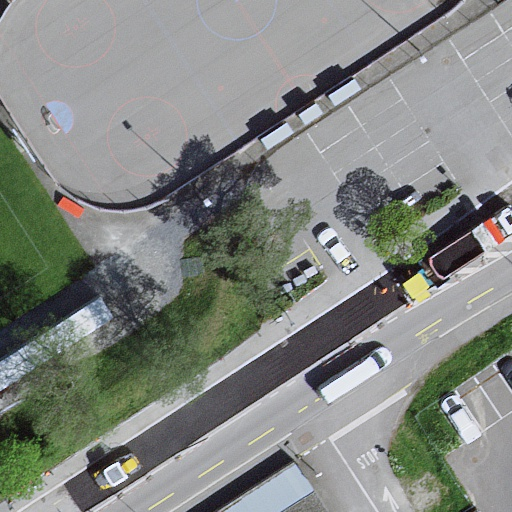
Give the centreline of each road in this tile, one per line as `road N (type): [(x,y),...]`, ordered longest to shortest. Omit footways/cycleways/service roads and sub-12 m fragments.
road 1 (tertiary): [(511,239),(291,383)]
road 2 (tertiary): [(291,383),(94,511)]
road 3 (residential): [(291,383),(376,511)]
